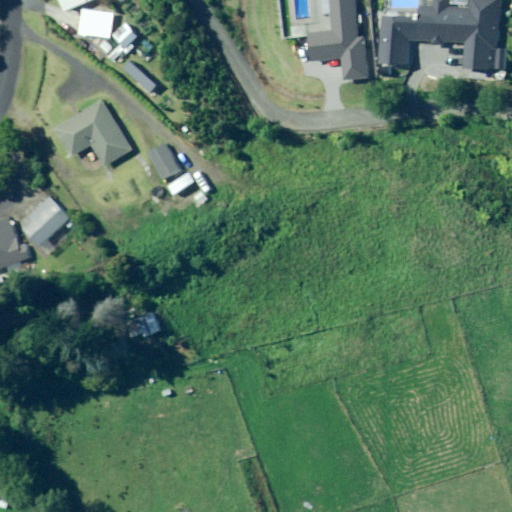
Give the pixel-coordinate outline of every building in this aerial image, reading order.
[(92,0),(63,0),(68,11),(79,6),(92,0)] [(360,28),(358,0),(331,0),(334,31),(311,33),(313,62),(343,60),(345,82),(369,80),(365,28),(360,28)] [(502,0),(425,0),(425,39),(473,39),(473,73),(503,73),(502,0)] [(105,31),(111,36),(119,29),(113,23),(105,31)] [(147,38),(131,23),(118,36),(134,51),(147,38)] [(136,150),(128,137),(105,99),(80,114),(76,117),(57,128),(75,157),(95,145),(107,167),(128,155),(136,150)] [(152,152),(168,180),(173,178),(176,182),(188,175),(170,142),(152,152)] [(166,210),(156,192),(150,196),(159,214),(166,210)] [(68,223),(73,218),(52,197),(43,206),(37,212),(32,217),(36,221),(27,229),(45,247),(59,232),(68,223)] [(0,270),(28,260),(19,237),(8,241),(6,234),(0,236),(0,270)] [(0,277),(0,293),(12,289),(6,275),(1,277),(0,277)] [(147,337),(159,331),(151,312),(128,323),(126,324),(128,327),(133,338),(144,332),(147,337)]
